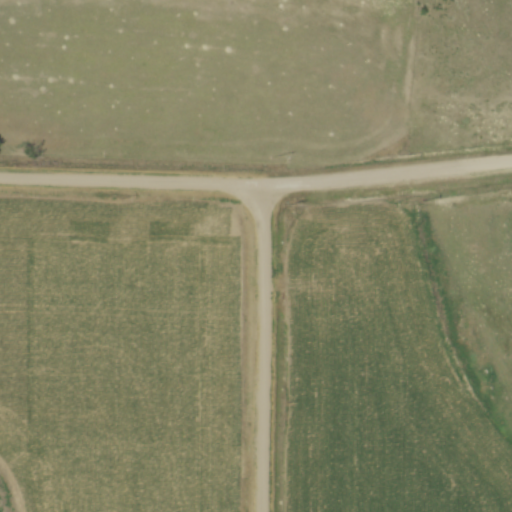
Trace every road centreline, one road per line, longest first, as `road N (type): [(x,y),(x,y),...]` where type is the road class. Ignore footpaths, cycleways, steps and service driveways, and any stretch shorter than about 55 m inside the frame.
road 1 (residential): [(262,511),(266,187)]
road 2 (residential): [(0,179),(266,187)]
road 3 (residential): [(266,187),(511,165)]
